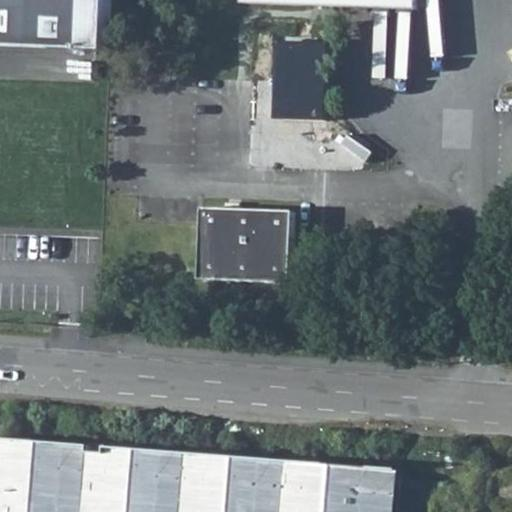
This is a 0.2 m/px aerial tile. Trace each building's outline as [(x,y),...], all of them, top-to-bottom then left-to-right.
[(0,0),(0,41),(99,50),(100,0),(0,0)] [(245,0),(245,6),(419,13),(419,0),(245,0)] [(203,211),(201,282),(290,285),(293,214),(203,211)] [(122,322),(121,334),(142,335),(143,324),(122,322)] [(386,511),(389,474),(0,443),(0,511),(386,511)]
